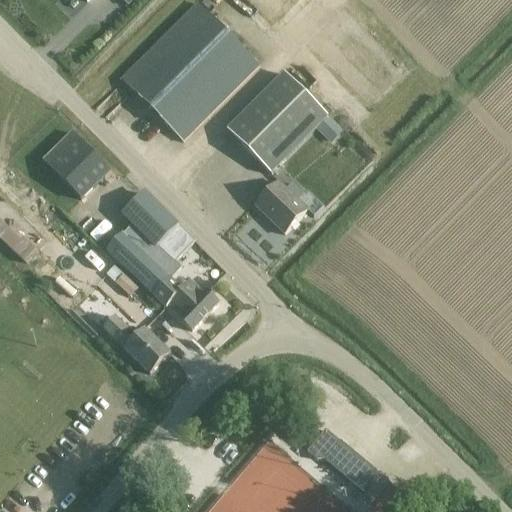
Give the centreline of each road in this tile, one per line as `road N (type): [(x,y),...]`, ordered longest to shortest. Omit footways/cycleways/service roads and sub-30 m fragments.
road 1 (unclassified): [(503,511),(380,389),(329,352),(290,341)]
road 2 (unclassified): [(99,511),(205,390),(254,347),(290,341)]
